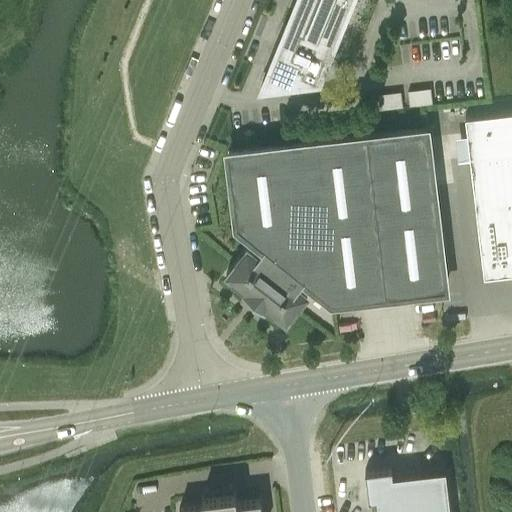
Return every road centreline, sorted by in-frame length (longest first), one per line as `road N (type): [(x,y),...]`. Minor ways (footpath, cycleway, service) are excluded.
road 1 (unclassified): [(198,401),(166,185),(237,0)]
road 2 (tertiary): [(286,385),(511,348)]
road 3 (unclassified): [(286,385),(303,511)]
